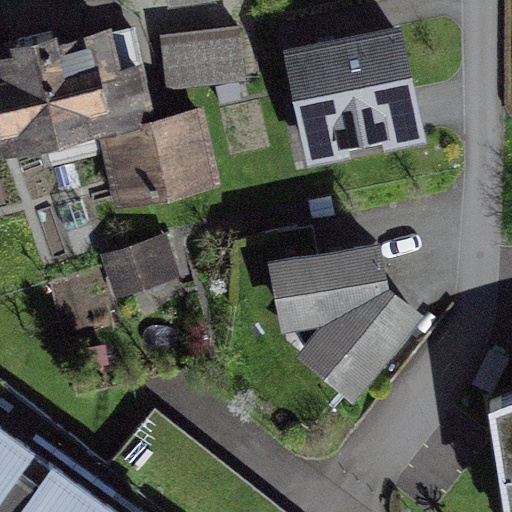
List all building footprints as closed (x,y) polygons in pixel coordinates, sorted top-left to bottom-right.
[(167,92),(246,82),(239,28),(160,37),(167,92)] [(306,171),(429,146),(401,30),(283,53),(306,171)] [(12,57),(0,60),(0,163),(0,164),(103,139),(118,211),(223,188),(204,111),(156,123),(144,68),(120,72),(110,32),(58,45),(56,40),(11,52),(12,57)] [(169,235),(103,256),(117,302),(185,279),(169,235)] [(354,408),(424,319),(388,293),(381,247),(268,265),(282,337),(319,331),(296,359),(354,408)] [(163,511),(107,466),(0,380),(0,511),(163,511)] [(511,511),(511,391),(488,401),(508,511),(511,511)] [(286,511),(156,408),(107,466),(163,511),(286,511)]
